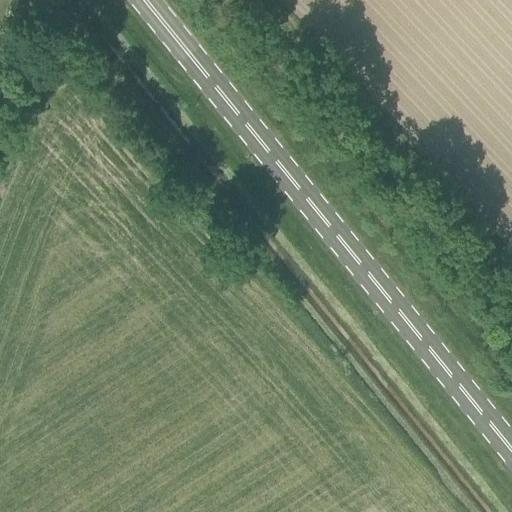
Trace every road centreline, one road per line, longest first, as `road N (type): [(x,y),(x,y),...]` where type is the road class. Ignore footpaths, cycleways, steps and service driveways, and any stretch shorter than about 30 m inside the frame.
road 1 (primary): [(511,450),(144,0)]
road 2 (track): [(293,0),(511,241)]
